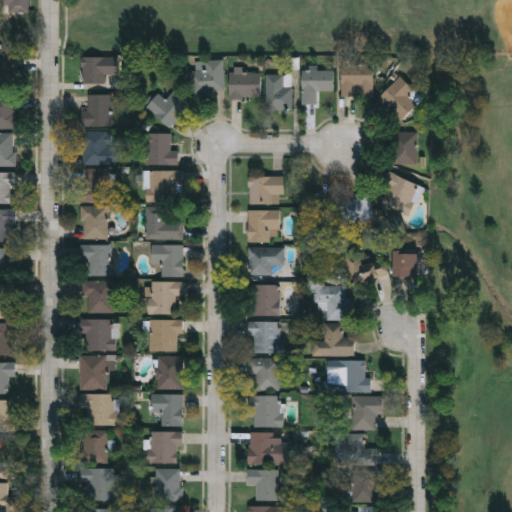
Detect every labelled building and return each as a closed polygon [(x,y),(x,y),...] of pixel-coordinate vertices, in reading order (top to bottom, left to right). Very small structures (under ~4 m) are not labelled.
[(0,0),(29,0),(29,12),(0,12),(0,0)] [(82,56),(118,56),(118,75),(107,75),(107,82),(82,82),(82,56)] [(0,88),(0,57),(14,57),(14,88),(0,88)] [(224,59),(224,91),(190,91),(190,70),(195,70),(195,59),(224,59)] [(341,64),(373,64),(373,96),(341,96),(341,64)] [(302,70),(334,70),(334,90),(317,90),(317,102),(302,102),(302,70)] [(261,97),(229,97),(229,72),(261,72),(261,97)] [(267,108),(267,74),(292,74),(292,108),(267,108)] [(379,97),(400,76),(423,99),(402,120),(379,97)] [(146,107),(157,92),(166,99),(174,89),(190,102),(170,126),(146,107)] [(111,125),(82,125),(82,109),(88,109),(88,94),(111,94),(111,125)] [(16,128),(0,128),(0,96),(16,96),(16,128)] [(83,130),(108,130),(108,163),(83,163),(83,130)] [(417,131),(417,163),(393,163),(393,131),(417,131)] [(0,132),(14,132),(14,166),(0,166),(0,132)] [(179,149),(179,163),(147,163),(147,132),(171,132),(171,149),(179,149)] [(83,202),(83,167),(110,167),(110,202),(83,202)] [(146,181),(149,181),(149,169),(181,169),(181,201),(146,201),(146,181)] [(0,171),(15,171),(15,186),(10,186),(10,203),(0,203),(0,171)] [(410,216),(381,202),(389,186),(384,184),(390,171),(424,188),(410,216)] [(283,176),(283,204),(250,204),(250,176),(283,176)] [(333,194),(333,231),(310,231),(310,194),(333,194)] [(373,220),(342,224),(339,198),(370,194),(373,220)] [(108,206),(108,239),(82,239),(82,206),(108,206)] [(146,239),(146,206),(165,206),(165,220),(184,220),(184,239),(146,239)] [(8,224),(8,242),(0,241),(0,209),(15,210),(15,224),(8,224)] [(248,241),(248,210),(280,210),(280,241),(248,241)] [(112,276),(88,276),(88,263),(81,263),(81,245),(111,245),(112,276)] [(184,245),(184,277),(161,277),(161,263),(151,263),(151,245),(184,245)] [(286,247),(286,265),(272,265),(272,275),(248,275),(248,247),(286,247)] [(11,279),(0,279),(0,248),(11,248),(11,279)] [(418,253),(418,277),(393,277),(393,253),(418,253)] [(373,257),(375,268),(388,266),(389,277),(353,281),(350,259),(373,257)] [(355,319),(327,319),(327,308),(316,308),(316,289),(307,289),(307,263),(324,263),(325,285),(346,285),(346,298),(354,298),(355,319)] [(113,280),(113,312),(88,312),(88,296),(83,296),(83,280),(113,280)] [(175,295),(175,313),(150,314),(149,281),(183,281),(183,295),(175,295)] [(253,315),(253,284),(280,284),(280,315),(253,315)] [(0,286),(13,286),(13,318),(0,318),(0,286)] [(115,318),(115,349),(83,349),(83,318),(115,318)] [(180,319),(180,350),(151,350),(151,319),(180,319)] [(248,320),(281,320),(281,352),(253,352),(253,335),(248,335),(248,320)] [(0,323),(14,323),(14,354),(0,354),(0,323)] [(343,323),(343,336),(355,336),(355,355),(313,355),(313,340),(324,340),(324,323),(343,323)] [(107,355),(107,388),(80,388),(80,355),(107,355)] [(183,355),(183,388),(157,388),(157,355),(183,355)] [(280,357),(280,389),(256,389),(256,375),(248,375),(248,357),(280,357)] [(366,375),(371,375),(371,391),(334,391),(335,359),(367,359),(366,375)] [(15,376),(8,376),(8,393),(0,393),(0,361),(15,361),(15,376)] [(116,424),(82,424),(82,393),(116,393),(116,424)] [(152,393),(184,393),(184,425),(161,425),(161,412),(152,412),(152,393)] [(250,426),(250,394),(282,394),(282,426),(250,426)] [(352,428),(352,395),(383,395),(383,414),(376,414),(376,428),(352,428)] [(0,425),(0,400),(9,401),(8,425),(0,425)] [(108,462),(83,462),(83,429),(108,429),(108,462)] [(181,462),(149,462),(149,431),(181,431),(181,462)] [(286,464),(249,464),(249,432),(286,432),(286,464)] [(377,465),(349,465),(349,432),(365,432),(365,447),(377,447),(377,465)] [(0,481),(8,481),(8,464),(0,463),(0,481)] [(116,500),(84,500),(84,468),(116,468),(116,500)] [(157,500),(157,468),(182,468),(182,500),(157,500)] [(278,469),(278,500),(256,500),(256,483),(248,483),(248,469),(278,469)] [(383,485),(376,485),(376,501),(353,501),(353,469),(383,469),(383,485)]
